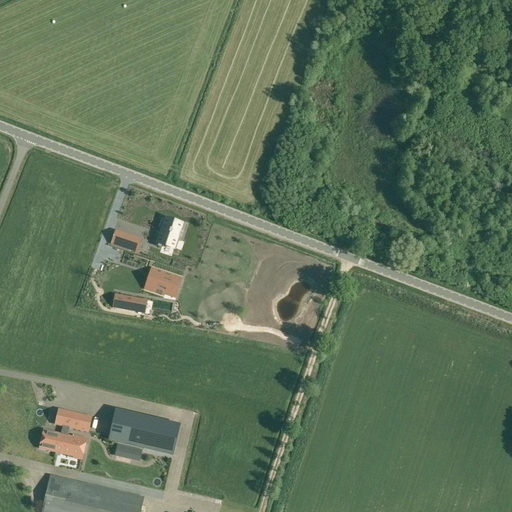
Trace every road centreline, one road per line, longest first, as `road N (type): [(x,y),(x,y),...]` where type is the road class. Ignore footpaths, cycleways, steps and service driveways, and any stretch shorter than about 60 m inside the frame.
road 1 (tertiary): [(511,318),(0,126)]
road 2 (track): [(261,511),(348,257)]
